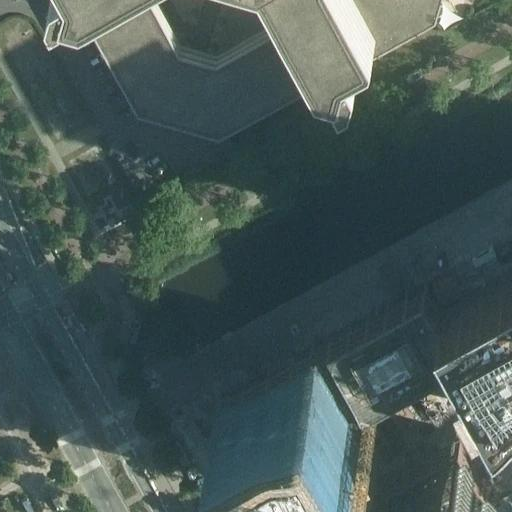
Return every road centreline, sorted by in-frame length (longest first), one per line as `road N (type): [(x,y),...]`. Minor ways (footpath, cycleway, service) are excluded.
road 1 (tertiary): [(157,511),(0,219)]
road 2 (tertiary): [(0,324),(104,511)]
